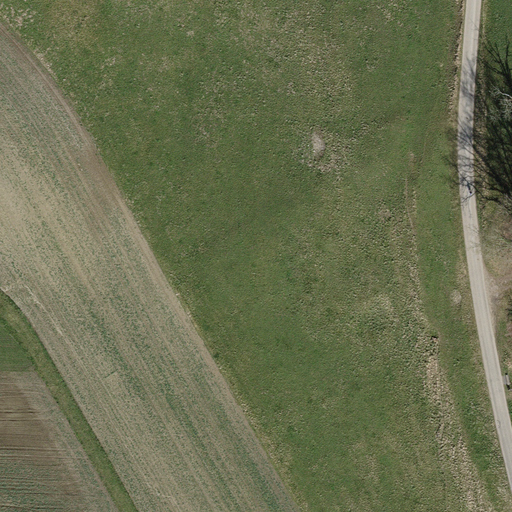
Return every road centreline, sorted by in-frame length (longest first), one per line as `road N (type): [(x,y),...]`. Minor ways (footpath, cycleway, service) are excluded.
road 1 (unclassified): [(474,0),(464,156),(478,288),(511,458)]
road 2 (track): [(149,511),(31,305),(0,281)]
